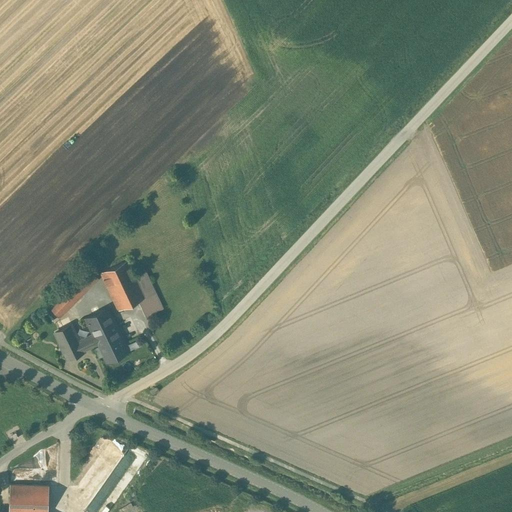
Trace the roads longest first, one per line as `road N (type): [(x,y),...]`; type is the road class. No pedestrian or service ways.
road 1 (unclassified): [(95,406),(221,328),(511,19)]
road 2 (tertiary): [(320,511),(95,406)]
